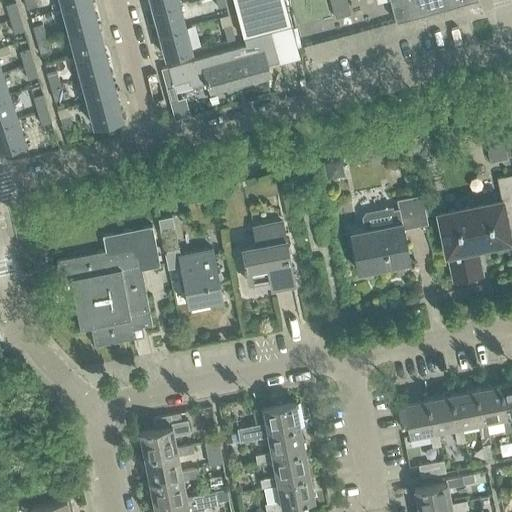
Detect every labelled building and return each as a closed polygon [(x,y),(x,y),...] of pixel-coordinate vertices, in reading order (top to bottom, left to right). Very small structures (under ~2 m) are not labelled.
[(36,5),(34,0),(23,0),(26,8),(36,5)] [(59,0),(62,8),(90,1),(89,0),(59,0)] [(149,0),(152,10),(178,3),(177,0),(149,0)] [(225,7),(223,0),(213,0),(216,9),(225,7)] [(259,8),(271,4),(283,1),(282,0),(232,0),(236,14),(248,11),(259,8)] [(390,0),(396,21),(474,0),(390,0)] [(62,8),(68,31),(96,24),(90,1),(62,8)] [(289,24),(283,1),(271,4),(277,27),(289,24)] [(4,5),(8,20),(19,16),(15,2),(4,5)] [(152,10),(158,33),(184,26),(178,3),(152,10)] [(266,30),(277,27),(271,4),(259,8),(266,30)] [(253,33),(266,30),(259,8),(248,11),(253,33)] [(242,36),(253,33),(248,11),(236,14),(242,36)] [(23,30),(19,16),(8,20),(12,34),(23,30)] [(31,27),(35,39),(46,37),(42,24),(31,27)] [(68,31),(74,55),(102,48),(96,24),(68,31)] [(224,41),(233,38),(230,25),(221,28),(224,41)] [(190,50),(184,26),(158,33),(164,56),(190,50)] [(51,52),(46,37),(35,39),(40,56),(51,52)] [(266,65),(279,61),(273,37),(258,41),(260,49),(201,65),(199,57),(165,66),(169,82),(189,77),(191,85),(204,81),(205,84),(207,83),(209,90),(228,85),(228,86),(269,75),(266,65)] [(18,52),(22,66),(32,62),(28,48),(18,52)] [(74,55),(80,76),(108,69),(102,48),(74,55)] [(37,77),(32,62),(22,66),(26,80),(37,77)] [(45,73),(48,84),(60,81),(56,69),(45,73)] [(80,76),(86,101),(114,93),(108,69),(80,76)] [(0,72),(0,97),(8,95),(1,72),(0,72)] [(64,98),(60,81),(48,84),(53,101),(64,98)] [(121,117),(114,93),(86,101),(92,125),(121,117)] [(0,97),(0,124),(16,119),(8,95),(0,97)] [(32,99),(36,112),(46,109),(43,96),(32,99)] [(172,116),(174,115),(187,112),(185,104),(178,100),(169,102),(171,114),(172,116)] [(50,122),(46,109),(36,112),(40,125),(50,122)] [(62,132),(73,130),(69,117),(59,120),(62,132)] [(0,148),(23,141),(16,119),(0,124),(0,148)] [(426,135),(411,139),(412,143),(415,157),(429,155),(426,139),(426,135)] [(487,139),(492,160),(509,156),(504,135),(487,139)] [(341,159),(325,163),(326,165),(328,179),(344,176),(341,161),(341,159)] [(508,226),(511,225),(511,173),(497,177),(501,199),(437,213),(438,214),(446,254),(448,254),(454,281),(483,275),(477,247),(495,244),(495,246),(508,244),(508,241),(511,240),(508,226)] [(433,192),(421,195),(422,196),(426,216),(438,214),(437,213),(433,192)] [(360,217),(363,231),(350,233),(357,270),(408,259),(402,228),(427,223),(426,216),(422,196),(396,201),(398,209),(391,210),(390,207),(364,213),(360,217)] [(172,215),(159,218),(161,228),(174,226),(172,215)] [(271,286),(294,281),(281,219),(251,225),(254,243),(241,246),(244,261),(242,261),(243,266),(245,266),(248,281),(269,277),(271,286)] [(149,269),(158,267),(150,226),(101,236),(104,251),(55,261),(59,281),(68,279),(78,329),(89,327),(93,347),(133,338),(132,329),(151,325),(140,266),(148,264),(149,269)] [(188,304),(222,297),(212,246),(178,253),(177,249),(163,252),(167,268),(180,265),(188,304)] [(511,379),(500,382),(507,416),(510,415),(511,423),(511,379)] [(500,382),(476,387),(483,420),(486,420),(502,417),(505,432),(511,430),(511,423),(510,415),(507,416),(500,382)] [(476,387),(452,392),(458,425),(461,424),(478,421),(481,436),(489,435),(486,420),(483,420),(476,387)] [(452,392),(428,396),(434,430),(437,429),(453,426),(456,441),(464,440),(461,424),(458,425),(452,392)] [(440,444),(437,429),(434,430),(428,396),(403,401),(409,435),(429,431),(432,446),(440,444)] [(239,440),(267,435),(267,432),(300,426),(295,400),(262,406),(265,422),(237,428),(239,440)] [(180,411),(170,413),(172,422),(182,420),(180,411)] [(170,413),(153,417),(155,427),(172,424),(172,422),(170,413)] [(139,431),(144,457),(178,450),(177,446),(174,430),(188,427),(186,419),(182,420),(172,422),(172,424),(155,427),(139,431)] [(257,462),(272,459),(272,457),(305,450),(300,426),(267,432),(267,435),(271,451),(256,454),(257,462)] [(481,436),(480,437),(482,445),(490,443),(489,435),(481,436)] [(144,457),(149,480),(182,473),(182,470),(178,454),(193,451),(191,443),(177,446),(178,450),(144,457)] [(257,462),(262,486),(277,483),(277,481),(310,475),(305,450),(272,457),(272,459),(257,462)] [(421,476),(446,471),(443,460),(418,465),(421,476)] [(149,480),(154,504),(187,498),(186,495),(183,479),(198,476),(196,468),(182,470),(182,473),(149,480)] [(220,475),(209,478),(211,488),(222,486),(220,475)] [(277,483),(262,486),(267,511),(282,508),(282,505),(314,499),(310,475),(277,481),(277,483)] [(414,487),(419,511),(420,511),(452,506),(452,503),(449,487),(464,484),(462,475),(447,478),(448,481),(414,487)] [(227,487),(216,489),(218,500),(229,498),(227,487)] [(216,489),(186,495),(187,498),(154,504),(155,511),(205,511),(204,505),(218,502),(218,500),(216,489)] [(32,508),(32,511),(73,511),(71,500),(32,508)] [(420,511),(453,511),(454,511),(469,508),(467,500),(452,503),(452,506),(420,511)]
